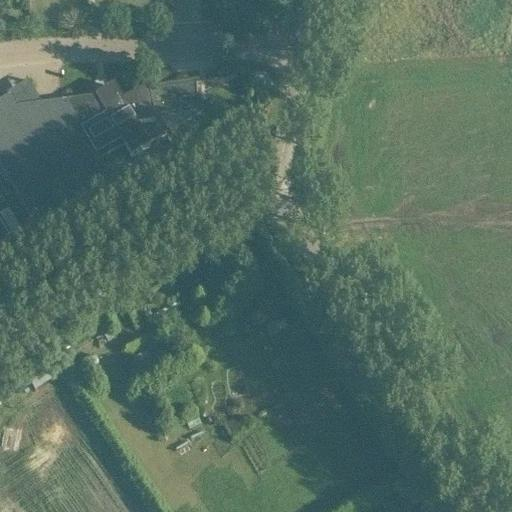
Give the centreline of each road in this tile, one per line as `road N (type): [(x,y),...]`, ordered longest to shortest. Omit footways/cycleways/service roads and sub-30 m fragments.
road 1 (unclassified): [(471,511),(273,186)]
road 2 (unclassified): [(0,342),(273,186)]
road 3 (unclassified): [(0,62),(302,53)]
road 4 (unclassified): [(273,186),(302,53)]
